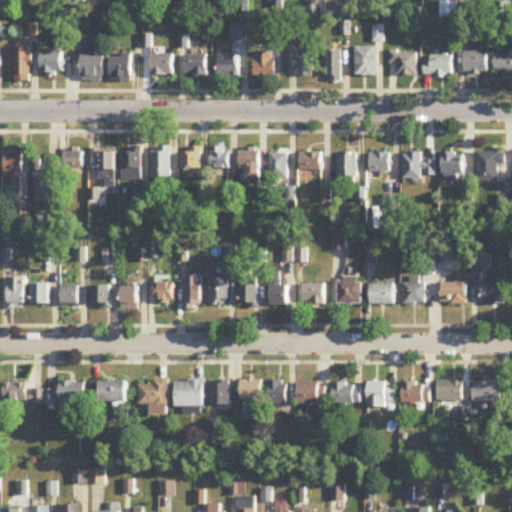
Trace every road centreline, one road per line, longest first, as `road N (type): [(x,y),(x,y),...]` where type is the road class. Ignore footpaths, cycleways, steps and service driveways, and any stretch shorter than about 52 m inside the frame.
road 1 (tertiary): [(511,108),(0,110)]
road 2 (residential): [(0,342),(511,341)]
